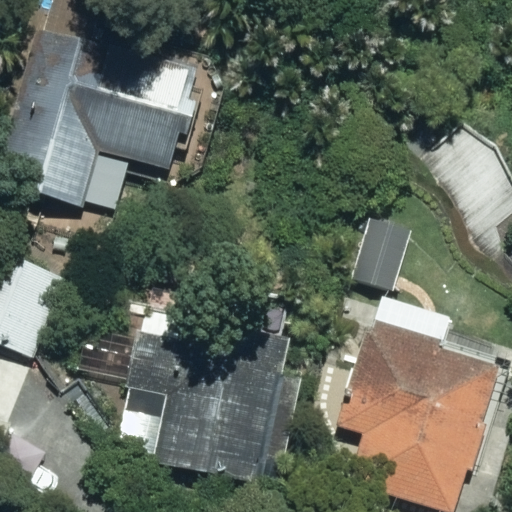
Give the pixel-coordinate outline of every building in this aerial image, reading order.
[(205,144),(219,92),(207,90),(215,61),(55,18),(12,177),(96,200),(110,148),(183,167),(191,140),(205,144)] [(365,226),(349,287),(387,297),(403,236),(365,226)] [(0,242),(0,336),(47,357),(83,274),(2,239),(0,242)] [(359,464),(411,477),(420,440),(488,459),(511,377),(511,357),(455,340),(465,311),(396,293),(386,324),(370,319),(341,428),(367,435),(359,464)] [(159,464),(286,501),(320,373),(255,354),(264,323),(159,298),(137,382),(178,393),(159,464)] [(0,468),(5,470),(21,421),(0,414),(0,468)]
